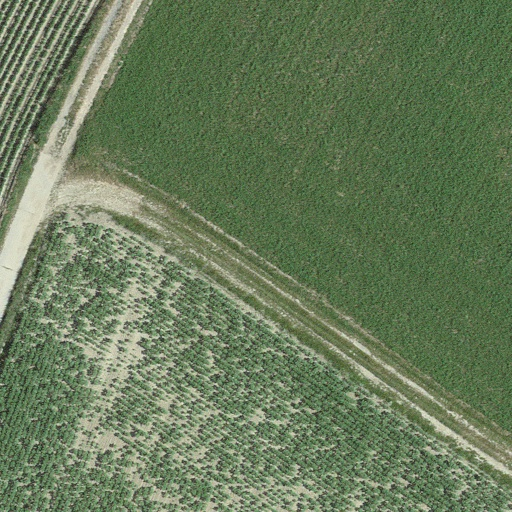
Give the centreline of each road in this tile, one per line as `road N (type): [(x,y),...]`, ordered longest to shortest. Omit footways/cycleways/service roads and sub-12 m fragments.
road 1 (track): [(51,167),(511,470)]
road 2 (track): [(51,167),(142,0)]
